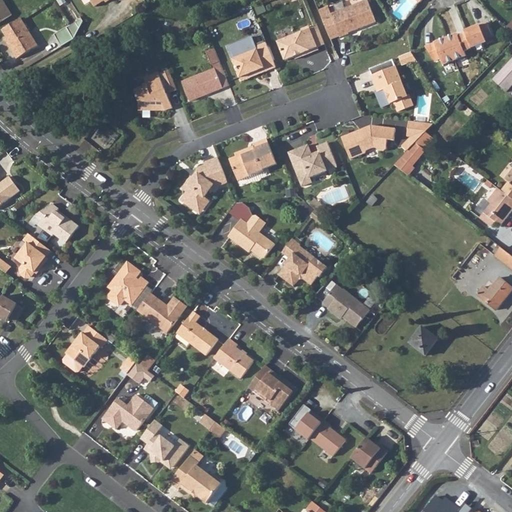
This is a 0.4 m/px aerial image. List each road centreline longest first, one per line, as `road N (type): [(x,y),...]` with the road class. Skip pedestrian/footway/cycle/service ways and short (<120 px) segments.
road 1 (residential): [(138,208),(438,445)]
road 2 (residential): [(332,107),(301,104),(198,142),(164,169),(138,208)]
road 3 (residential): [(138,208),(14,364)]
road 4 (residential): [(0,94),(138,208)]
